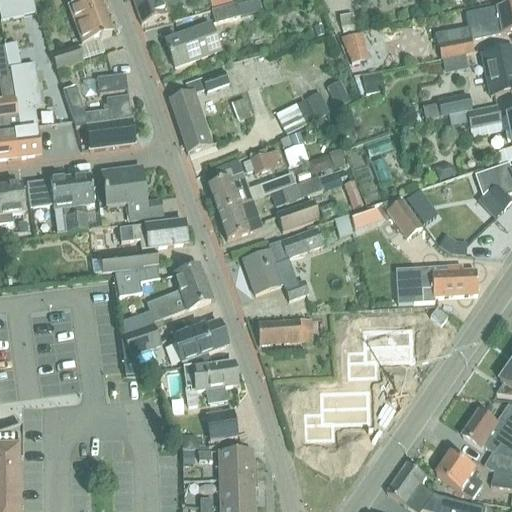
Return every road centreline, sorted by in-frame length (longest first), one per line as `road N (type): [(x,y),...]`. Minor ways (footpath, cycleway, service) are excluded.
road 1 (residential): [(295,511),(172,156)]
road 2 (unclassified): [(359,511),(511,284)]
road 3 (residential): [(172,156),(0,182)]
road 4 (residential): [(172,156),(117,0)]
